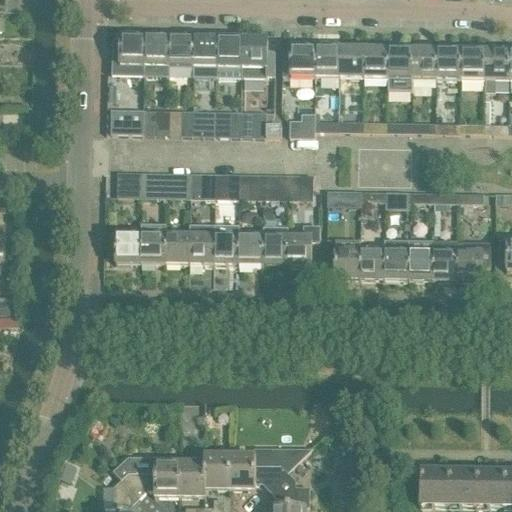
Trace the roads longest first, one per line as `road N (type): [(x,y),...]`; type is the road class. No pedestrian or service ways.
road 1 (residential): [(511,340),(78,331)]
road 2 (residential): [(93,5),(511,22)]
road 3 (residential): [(16,511),(78,331)]
road 4 (residential): [(91,172),(93,5)]
road 5 (residential): [(78,331),(91,172)]
